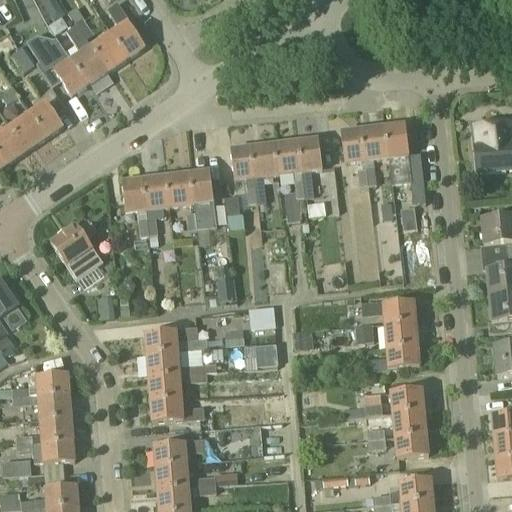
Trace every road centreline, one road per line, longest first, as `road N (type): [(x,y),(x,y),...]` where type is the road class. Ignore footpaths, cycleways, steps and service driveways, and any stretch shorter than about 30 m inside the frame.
road 1 (residential): [(475,511),(431,78)]
road 2 (residential): [(114,511),(104,385),(94,359),(3,225)]
road 3 (residential): [(3,225),(203,85)]
road 4 (residential): [(203,85),(214,110),(239,115),(337,100),(364,79)]
road 5 (residential): [(203,85),(309,16)]
